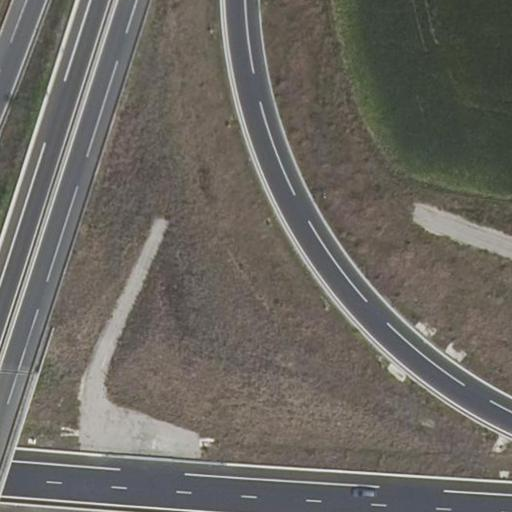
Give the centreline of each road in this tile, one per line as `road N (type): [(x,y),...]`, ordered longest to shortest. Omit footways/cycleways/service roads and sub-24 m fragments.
road 1 (trunk): [(511,422),(432,373),(309,242),(272,175),(236,0)]
road 2 (trunk): [(477,511),(0,479)]
road 3 (trunk): [(0,419),(128,0)]
road 4 (track): [(315,0),(342,100),(372,168),(397,197),(511,208)]
road 5 (track): [(153,492),(140,439),(89,424),(91,382),(162,218)]
road 6 (trunk): [(98,0),(0,306)]
road 7 (track): [(511,248),(416,213),(397,197),(409,224),(511,306)]
